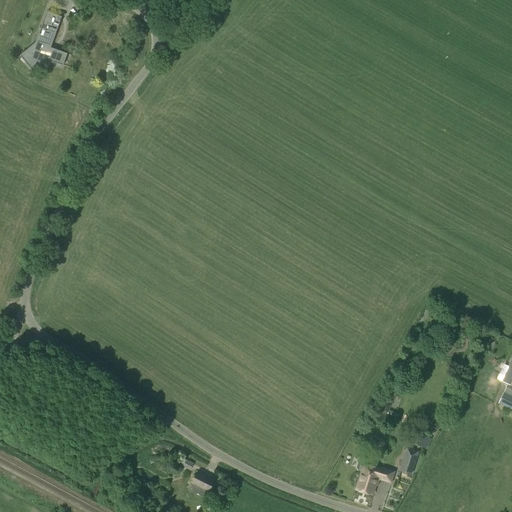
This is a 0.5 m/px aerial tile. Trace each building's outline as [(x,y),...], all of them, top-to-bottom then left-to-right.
[(53,50),(65,19),(50,14),(38,44),(22,57),(27,64),(32,60),(39,68),(43,65),(47,63),(51,63),(55,63),(65,67),(69,56),(53,50)] [(511,356),(508,365),(510,366),(503,380),(509,383),(511,379),(511,375),(511,356)] [(511,409),(511,390),(506,387),(498,403),(511,409)] [(420,444),(427,447),(432,437),(424,433),(420,444)] [(412,474),(417,458),(418,455),(419,450),(407,447),(405,451),(399,471),(412,474)] [(392,483),(394,474),(366,465),(368,459),(362,457),(359,458),(356,467),(358,470),(362,471),(357,489),(372,494),(377,479),(392,483)] [(190,470),(194,464),(183,458),(179,464),(190,470)] [(216,502),(220,493),(211,488),(215,480),(198,472),(192,483),(193,483),(189,490),(216,502)]
